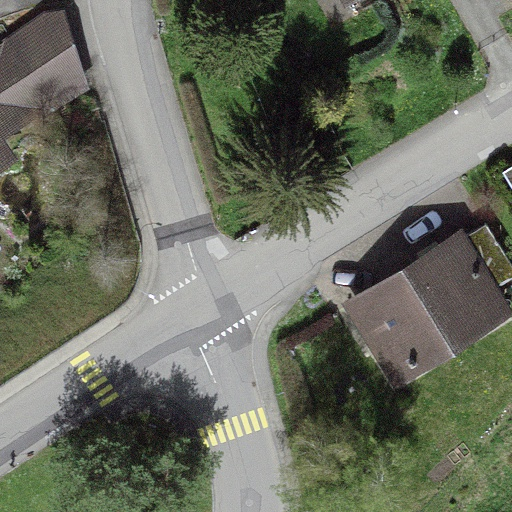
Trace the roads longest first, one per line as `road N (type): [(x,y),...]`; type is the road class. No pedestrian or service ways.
road 1 (residential): [(193,316),(511,132)]
road 2 (residential): [(193,316),(133,0)]
road 3 (residential): [(0,439),(193,316)]
road 4 (residential): [(263,511),(193,316)]
